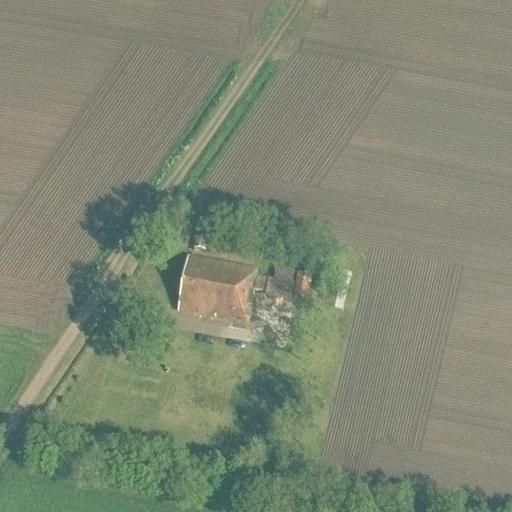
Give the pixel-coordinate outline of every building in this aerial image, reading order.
[(207,239),(196,237),(194,248),(204,250),(207,239)] [(258,276),(258,272),(187,257),(175,312),(247,327),(255,288),(258,276)] [(275,280),(258,276),(255,288),(293,296),(296,284),(293,283),(295,274),(277,271),(275,280)] [(352,277),(335,273),(326,310),(343,314),(352,277)] [(312,277),(298,275),(294,299),(308,302),(312,277)] [(259,419),(286,420),(288,383),(260,382),(259,419)]
